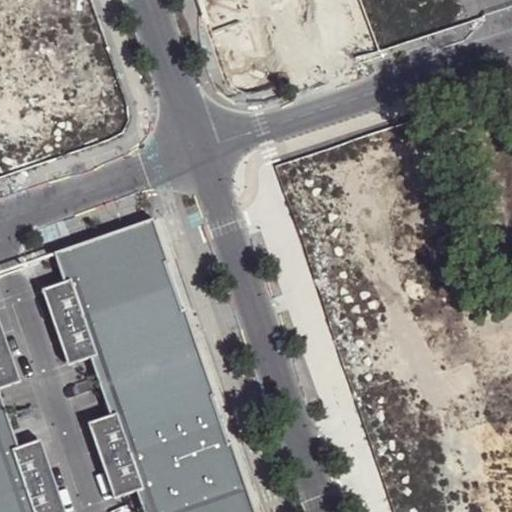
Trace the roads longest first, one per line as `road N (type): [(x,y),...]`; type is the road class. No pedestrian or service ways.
road 1 (unclassified): [(324,511),(199,152)]
road 2 (residential): [(511,47),(199,152)]
road 3 (residential): [(199,152),(0,221)]
road 4 (unclassified): [(199,152),(148,0)]
